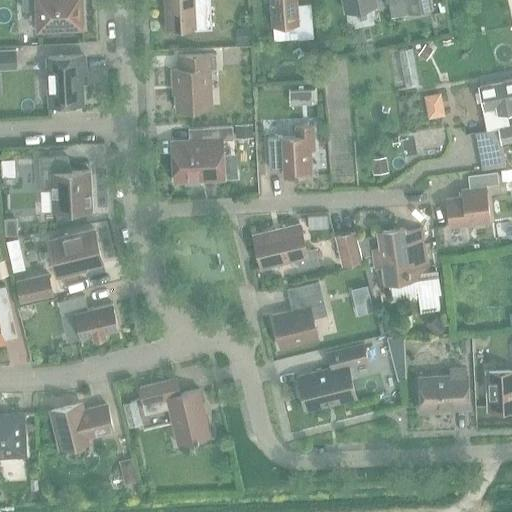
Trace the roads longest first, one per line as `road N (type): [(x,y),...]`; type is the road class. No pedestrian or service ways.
road 1 (residential): [(511,453),(286,459),(266,439),(243,350)]
road 2 (residential): [(137,218),(427,195)]
road 3 (residential): [(189,334),(167,351),(82,372),(0,379)]
road 4 (residential): [(0,130),(130,125)]
road 5 (residential): [(189,334),(157,294),(137,218)]
road 6 (residential): [(130,125),(121,0)]
